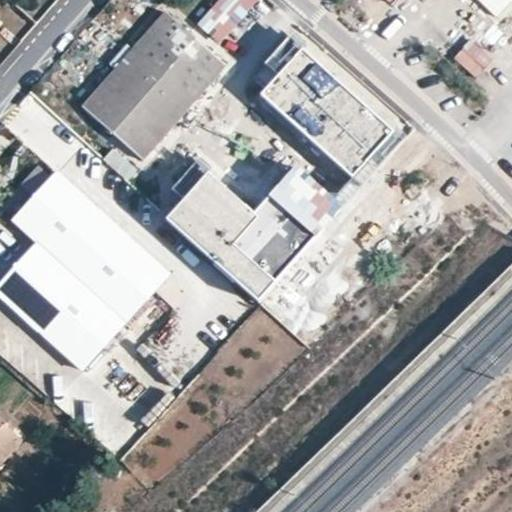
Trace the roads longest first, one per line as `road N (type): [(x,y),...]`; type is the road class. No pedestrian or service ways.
road 1 (residential): [(511,201),(292,0)]
road 2 (unknown): [(296,3),(163,171)]
